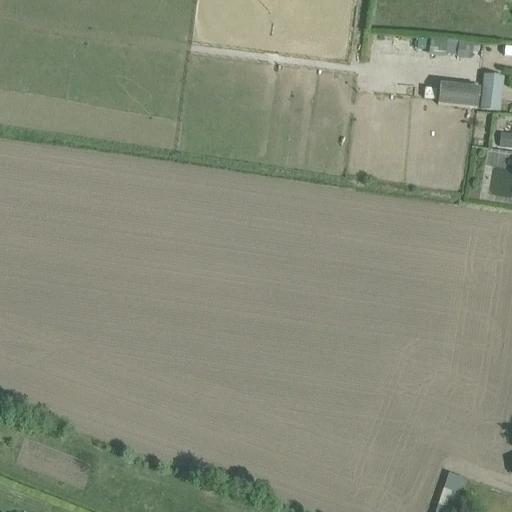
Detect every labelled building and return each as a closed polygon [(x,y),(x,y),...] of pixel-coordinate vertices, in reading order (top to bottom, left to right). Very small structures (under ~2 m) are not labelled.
[(482,109),(498,110),(501,78),(484,77),(482,109)] [(425,89),(424,100),(435,101),(436,90),(425,89)] [(499,148),(511,148),(511,135),(501,135),(499,148)] [(511,189),(511,164),(491,164),(489,188),(511,189)] [(436,511),(453,511),(464,480),(453,476),(449,488),(446,486),(436,511)]
